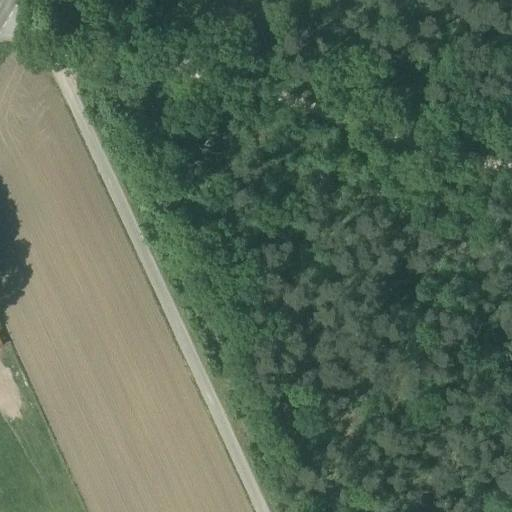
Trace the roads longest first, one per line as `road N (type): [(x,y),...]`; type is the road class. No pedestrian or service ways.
road 1 (unclassified): [(266,511),(58,66),(0,19)]
road 2 (track): [(511,170),(162,64),(97,57),(58,66)]
road 3 (track): [(280,0),(162,64)]
